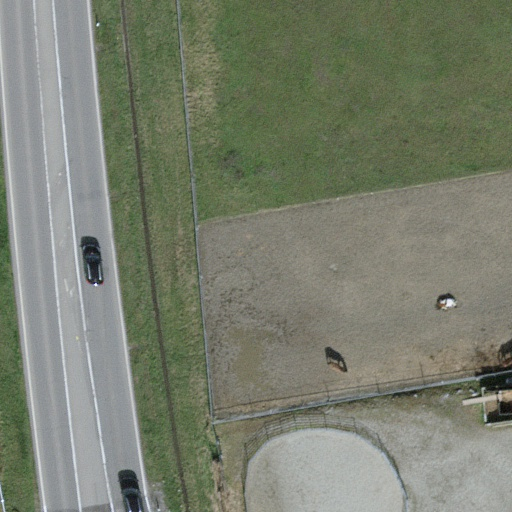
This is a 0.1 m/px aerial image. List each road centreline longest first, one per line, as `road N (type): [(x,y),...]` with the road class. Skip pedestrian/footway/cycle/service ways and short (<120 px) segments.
road 1 (secondary): [(132,511),(107,378),(61,0)]
road 2 (secondary): [(23,0),(32,199),(62,511)]
